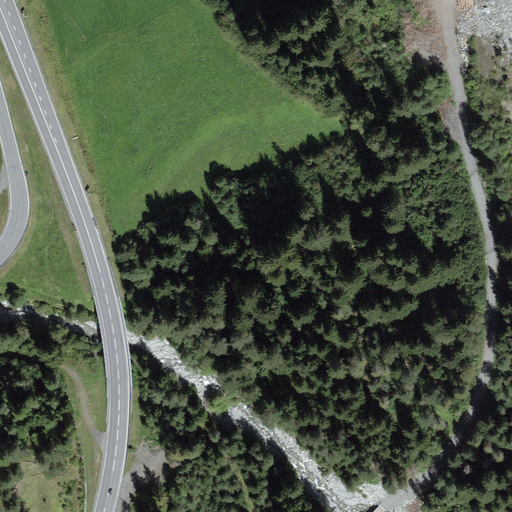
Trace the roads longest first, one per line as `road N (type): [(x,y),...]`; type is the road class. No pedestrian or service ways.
road 1 (primary): [(0,4),(118,337),(122,393),(102,511)]
road 2 (track): [(475,403),(492,267),(445,0)]
road 3 (track): [(253,511),(227,437),(149,377),(96,369),(85,385)]
road 4 (unclassified): [(0,112),(18,188),(12,234),(0,255)]
road 5 (track): [(379,511),(441,464),(475,403)]
